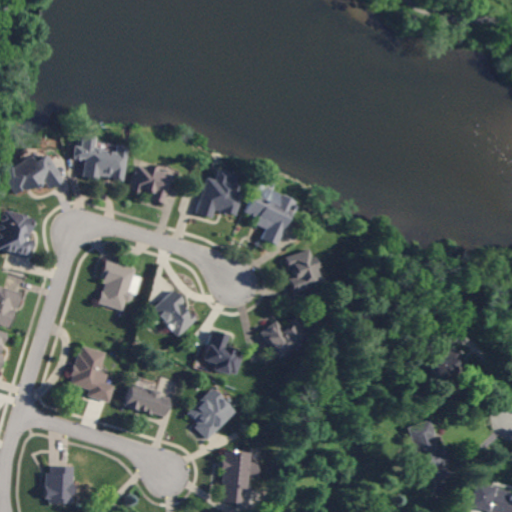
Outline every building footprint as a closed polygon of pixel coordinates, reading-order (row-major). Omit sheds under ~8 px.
[(93,148),(97,148),(98,150),(112,153),(113,145),(124,147),(119,181),(110,180),(110,178),(95,175),(94,180),(84,179),(84,178),(79,177),(81,159),(77,159),(77,161),(71,160),(71,158),(70,157),(71,146),(79,148),(81,136),(94,138),(93,148)] [(58,180),(45,189),(39,180),(37,181),(38,183),(36,184),(36,186),(33,188),(31,188),(29,189),(27,186),(21,190),(20,189),(12,194),(0,177),(0,173),(9,167),(10,168),(27,156),(31,162),(41,155),(58,180)] [(141,168),(142,165),(153,169),(153,172),(168,176),(160,204),(145,199),(147,193),(139,191),(140,189),(137,188),(136,193),(126,190),(133,165),(141,168)] [(191,213),(207,217),(210,209),(231,215),(237,192),(231,190),(235,175),(213,169),(210,179),(201,177),(191,213)] [(272,201),(275,195),(290,202),(279,226),(280,227),(271,245),(257,239),(262,229),(250,224),(253,218),(250,217),(245,215),(245,214),(241,212),(251,191),(272,201)] [(25,216),(25,217),(32,219),(29,235),(27,234),(26,239),(32,241),(30,250),(29,250),(27,257),(0,250),(0,225),(1,222),(0,221),(1,214),(2,214),(3,210),(25,216)] [(308,257),(310,257),(314,268),(312,269),(317,284),(290,293),(285,279),(291,276),(288,269),(291,268),(290,266),(284,268),(281,257),(305,249),(308,257)] [(128,292),(130,296),(129,300),(125,302),(123,301),(120,311),(95,304),(99,292),(100,292),(102,284),(99,283),(101,278),(98,277),(102,261),(132,270),(126,291),(128,292)] [(491,278),(491,271),(500,270),(501,277),(491,278)] [(14,309),(9,308),(9,309),(12,310),(9,321),(8,320),(6,327),(0,325),(0,287),(19,293),(14,309)] [(183,314),(186,312),(193,320),(175,337),(169,330),(168,331),(160,322),(160,321),(149,310),(169,290),(181,302),(177,306),(181,310),(180,311),(183,314)] [(307,335),(276,359),(256,333),(271,321),(278,330),(285,325),(283,323),(293,316),(307,335)] [(234,376),(228,373),(227,376),(219,373),(218,375),(214,373),(214,371),(212,370),(213,366),(206,364),(207,362),(201,360),(206,347),(204,347),(209,332),(225,338),(222,345),(235,350),(234,352),(241,354),(234,376)] [(97,372),(105,375),(103,383),(112,386),(107,403),(86,396),(87,390),(68,384),(71,376),(68,375),(71,365),(72,366),(75,355),(77,355),(79,346),(103,353),(97,372)] [(444,385),(428,369),(430,367),(450,346),(451,347),(462,358),(456,364),(458,365),(460,367),(460,368),(453,375),(452,377),(444,385)] [(162,417),(149,413),(149,414),(140,412),(141,410),(136,409),(136,410),(122,406),(129,384),(157,392),(156,395),(167,399),(162,417)] [(205,440),(192,428),(195,424),(185,414),(209,389),(232,412),(205,440)] [(434,449),(438,448),(444,464),(442,465),(436,466),(433,468),(429,469),(427,470),(425,470),(419,472),(404,428),(426,420),(431,436),(432,436),(429,437),(430,439),(434,449)] [(244,463),(254,463),(253,478),(244,478),(243,489),(241,488),(239,504),(221,503),(222,484),(220,484),(221,469),(218,469),(219,461),(221,461),(222,451),(245,453),(244,463)] [(70,483),(71,483),(70,497),(69,497),(69,504),(46,503),(46,499),(42,499),(43,473),(47,473),(47,466),(70,467),(70,483)] [(511,511),(488,511),(468,506),(466,506),(473,482),(493,488),(494,489),(508,493),(508,494),(511,495),(511,511)]
